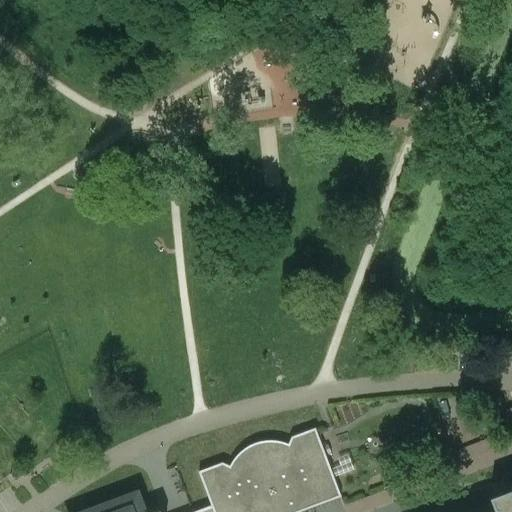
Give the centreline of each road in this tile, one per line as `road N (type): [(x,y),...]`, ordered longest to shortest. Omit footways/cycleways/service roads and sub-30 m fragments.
road 1 (residential): [(35,511),(125,450),(201,421),(331,390),(511,382)]
road 2 (track): [(406,121),(299,106),(206,118),(173,139),(131,125),(22,62),(0,31)]
road 3 (track): [(457,0),(406,121),(328,368),(331,390)]
road 4 (track): [(0,214),(131,125),(201,90),(252,41),(280,0)]
road 5 (track): [(173,139),(201,421)]
